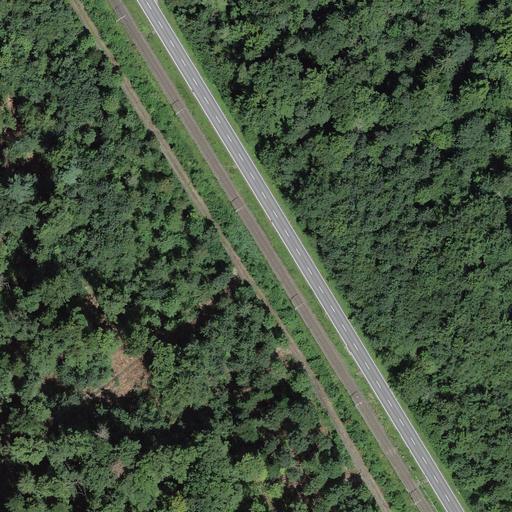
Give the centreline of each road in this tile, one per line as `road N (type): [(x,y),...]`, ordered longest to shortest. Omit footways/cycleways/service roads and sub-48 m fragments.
road 1 (primary): [(455,511),(142,0)]
road 2 (track): [(450,0),(511,258)]
